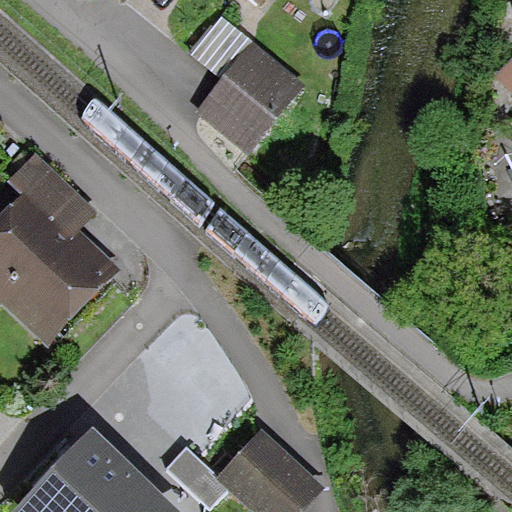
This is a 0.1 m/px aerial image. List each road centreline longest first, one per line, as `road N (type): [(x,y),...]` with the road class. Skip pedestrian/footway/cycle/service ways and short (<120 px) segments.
road 1 (residential): [(0,476),(160,312),(175,283),(162,242),(0,98)]
road 2 (residential): [(182,84),(78,0)]
